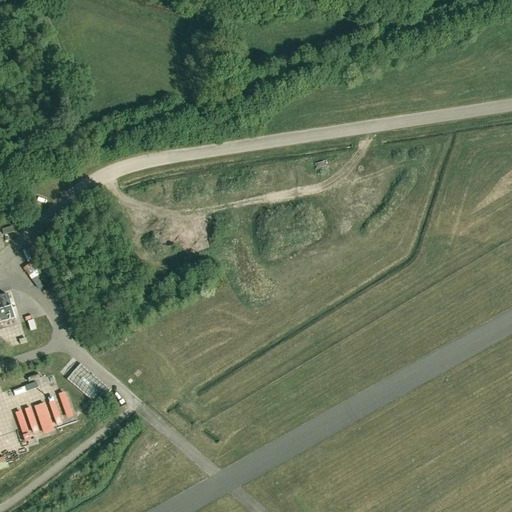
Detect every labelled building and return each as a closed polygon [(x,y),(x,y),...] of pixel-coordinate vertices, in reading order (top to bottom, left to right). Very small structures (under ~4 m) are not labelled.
[(2,230),(4,235),(14,232),(12,227),(2,230)] [(40,279),(36,282),(49,302),(53,300),(40,279)] [(10,300),(8,295),(0,297),(0,324),(15,320),(10,300)] [(33,320),(28,322),(30,331),(36,329),(33,320)] [(109,390),(79,365),(66,380),(95,405),(109,390)] [(36,384),(12,391),(13,397),(37,389),(36,384)] [(63,394),(58,395),(65,419),(71,417),(63,394)] [(53,401),(48,403),(54,422),(59,421),(53,401)] [(44,405),(33,408),(42,435),(53,432),(44,405)] [(30,410),(24,412),(28,423),(31,433),(36,432),(30,410)] [(20,413),(15,414),(22,437),(27,436),(20,413)] [(16,453),(5,457),(7,464),(19,460),(16,453)]
